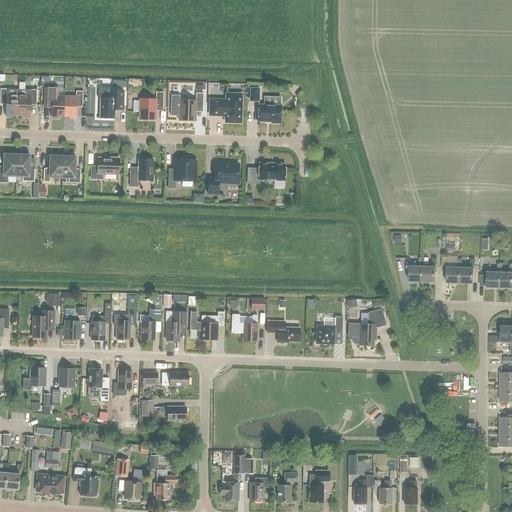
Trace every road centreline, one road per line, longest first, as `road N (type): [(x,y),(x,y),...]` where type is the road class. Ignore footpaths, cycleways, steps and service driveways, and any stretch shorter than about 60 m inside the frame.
road 1 (residential): [(0,134),(302,143)]
road 2 (residential): [(482,369),(207,359)]
road 3 (residential): [(0,351),(207,359)]
road 4 (residential): [(207,511),(207,359)]
road 5 (residential): [(483,511),(482,369)]
